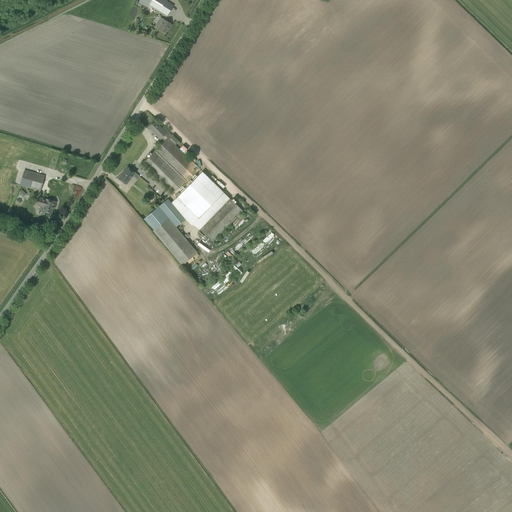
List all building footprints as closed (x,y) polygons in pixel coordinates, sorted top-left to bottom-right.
[(140,0),(139,2),(139,3),(146,7),(147,7),(149,4),(160,12),(167,1),(164,0),(140,0)] [(167,16),(174,6),(167,1),(160,12),(167,16)] [(160,17),(154,26),(165,33),(171,24),(160,17)] [(165,135),(168,138),(169,139),(172,136),(166,129),(165,131),(155,121),(148,127),(160,140),(165,135)] [(169,139),(168,138),(142,164),(174,196),(200,169),(175,145),(178,142),(172,136),(169,139)] [(0,156),(46,170),(50,155),(0,140),(0,141),(0,156)] [(124,171),(119,179),(126,184),(135,173),(127,167),(124,171)] [(40,191),(44,176),(24,170),(19,185),(28,188),(40,191)] [(202,171),(177,197),(198,218),(224,192),(202,171)] [(54,207),(56,202),(46,199),(46,200),(38,197),(36,205),(40,206),(41,202),(45,203),(43,211),(51,214),(53,207),(54,207)] [(146,217),(143,219),(153,231),(182,266),(197,253),(176,227),(185,219),(168,199),(146,217)] [(230,199),(200,230),(212,242),(243,211),(230,199)] [(18,212),(21,204),(14,201),(11,208),(18,212)] [(240,238),(249,229),(247,227),(238,236),(240,238)] [(243,264),(245,266),(253,257),(251,255),(243,264)] [(254,258),(245,266),(247,268),(256,260),(254,258)] [(241,274),(242,273),(234,265),(232,266),(241,274)] [(230,273),(222,279),(225,283),(233,277),(230,273)]
